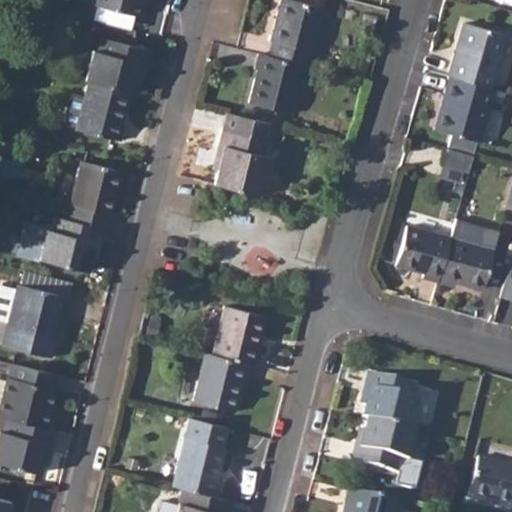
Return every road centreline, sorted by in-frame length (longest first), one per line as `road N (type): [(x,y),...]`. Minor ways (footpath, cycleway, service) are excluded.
road 1 (residential): [(202,0),(72,511)]
road 2 (residential): [(415,0),(337,264),(345,301)]
road 3 (residential): [(271,511),(318,336),(345,301)]
road 4 (residential): [(345,301),(381,325),(511,359)]
